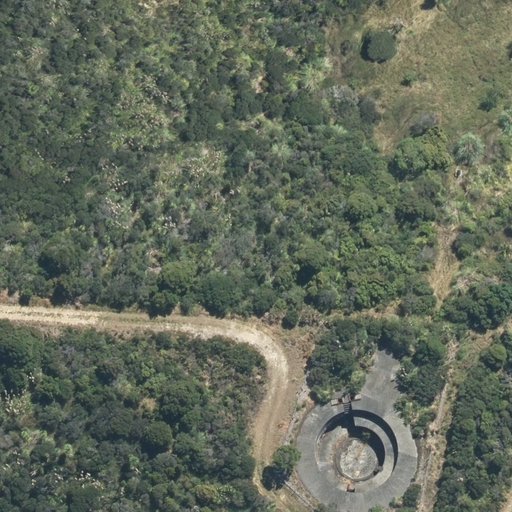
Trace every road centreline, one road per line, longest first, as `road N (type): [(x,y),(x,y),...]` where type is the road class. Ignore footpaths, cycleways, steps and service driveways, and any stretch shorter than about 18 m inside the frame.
road 1 (track): [(285,511),(263,455),(281,372),(274,352),(242,334),(0,313)]
road 2 (track): [(432,511),(468,350),(511,347)]
